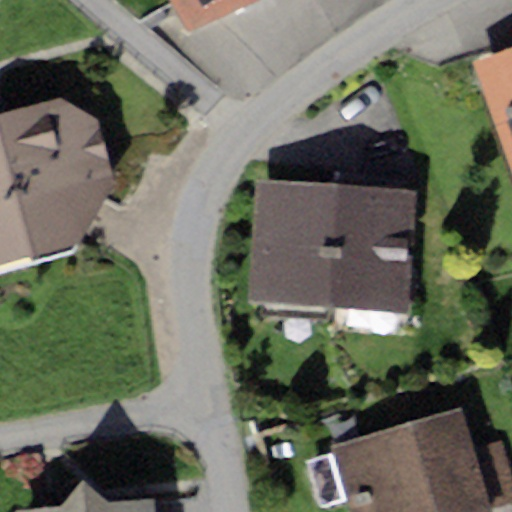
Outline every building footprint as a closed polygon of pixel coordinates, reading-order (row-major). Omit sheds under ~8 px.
[(187,0),(217,47),(286,0),(187,0)] [(511,67),(500,71),(511,104),(511,67)] [(0,267),(23,277),(121,257),(154,188),(147,142),(91,115),(0,133),(0,267)] [(439,197),(278,188),(269,306),(434,317),(439,197)] [(511,511),(486,419),(355,454),(367,511),(511,511)] [(186,511),(173,511),(149,511),(131,494),(114,511),(186,511)]
